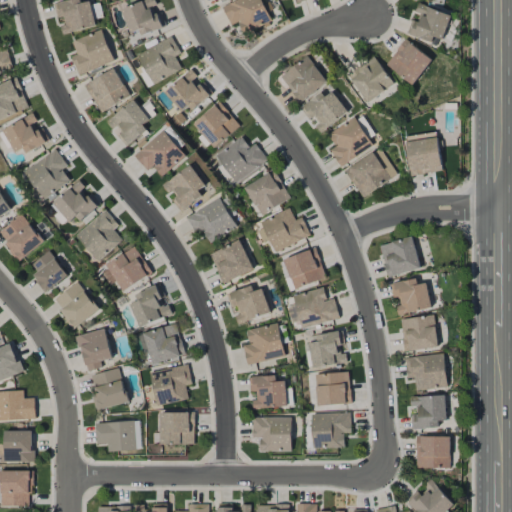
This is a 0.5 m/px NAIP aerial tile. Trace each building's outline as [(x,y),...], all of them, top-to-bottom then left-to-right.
[(96,26),(90,1),(80,3),(79,0),(67,0),(54,3),(57,18),(60,17),(64,33),(96,26)] [(161,29),(154,6),(156,6),(154,0),(145,0),(122,8),(130,33),(139,30),(141,35),(161,29)] [(271,22),(261,0),(236,0),(222,6),(230,26),(238,22),(243,33),(271,22)] [(431,42),(433,37),(442,40),(451,15),(418,4),(413,17),(413,16),(407,33),(431,42)] [(114,61),(101,29),(71,41),(76,55),(71,57),(78,75),(114,61)] [(182,69),(175,56),(181,53),(172,36),(137,54),(153,84),(182,69)] [(384,63),(412,85),(432,60),(403,38),(384,63)] [(7,49),(0,50),(0,71),(12,69),(7,49)] [(280,77),(300,102),(327,81),(306,55),(280,77)] [(394,84),(374,57),(348,75),(367,103),(394,84)] [(130,95),(114,68),(84,85),(101,113),(130,95)] [(200,80),(190,69),(165,92),(185,115),(210,92),(199,81),(200,80)] [(0,119),(28,107),(15,78),(0,84),(0,119)] [(312,122),(319,132),(347,113),(330,88),(301,108),(311,123),(312,122)] [(126,145),(152,122),(132,100),(106,123),(126,145)] [(140,106),(149,119),(156,114),(147,101),(140,106)] [(240,127),(220,102),(193,123),(213,148),(240,127)] [(26,152),(44,144),(35,123),(37,122),(33,114),(3,128),(14,153),(24,149),(26,152)] [(373,145),(353,116),(327,134),(335,146),(329,150),(341,167),(373,145)] [(134,156),(147,171),(152,166),(162,177),(185,156),(162,130),(134,156)] [(415,135),(416,140),(406,142),(410,175),(441,172),(437,132),(415,135)] [(256,143),(249,147),(242,137),(216,153),(234,183),(268,162),(256,143)] [(361,197),(397,175),(380,148),(344,170),(361,197)] [(62,169),(68,165),(56,149),(24,172),(44,200),(70,181),(62,169)] [(202,196),(198,190),(205,185),(190,165),(163,184),(173,198),(172,200),(180,212),(202,196)] [(244,188),(261,216),(291,198),(274,170),(244,188)] [(81,222),(97,207),(82,190),(85,187),(78,179),(52,203),(70,222),(76,217),(81,222)] [(0,216),(11,209),(0,191),(0,216)] [(210,244),(237,226),(218,197),(186,218),(197,235),(202,232),(210,244)] [(310,236),(301,217),(295,220),(289,207),(260,221),(275,252),(310,236)] [(99,261),(122,240),(113,230),(119,225),(104,209),(76,236),(99,261)] [(44,241),(21,214),(0,230),(0,236),(20,261),(44,241)] [(379,245),(387,277),(420,269),(412,236),(379,245)] [(209,254),(223,284),(254,270),(240,240),(209,254)] [(123,291),(152,273),(134,246),(106,264),(123,291)] [(326,278),(315,248),(283,259),(294,290),(326,278)] [(28,265),(46,292),(68,277),(50,251),(28,265)] [(426,283),(417,285),(416,278),(391,283),(397,315),(431,308),(426,283)] [(74,329),(99,309),(77,281),(52,300),(74,329)] [(262,288),(253,291),(251,285),(226,294),(233,312),(238,325),(270,313),(262,288)] [(139,327),(172,314),(168,304),(163,305),(156,286),(134,294),(137,301),(130,303),(139,327)] [(339,319),(334,298),(326,300),(323,287),(292,295),(295,305),(287,307),(290,323),(300,321),(301,328),(339,319)] [(404,352),(438,347),(433,315),(400,319),(404,352)] [(285,356),(276,323),(246,330),(249,344),(242,346),(247,365),(285,356)] [(152,364),(185,355),(176,324),(144,332),(152,364)] [(112,359),(105,328),(77,335),(85,372),(102,368),(101,361),(112,359)] [(347,364),(345,349),(341,350),(339,332),(307,335),(311,368),(347,364)] [(0,381),(23,372),(10,343),(0,347),(0,381)] [(405,357),(407,378),(414,377),(415,390),(447,388),(444,354),(405,357)] [(150,373),(157,406),(188,399),(185,385),(191,384),(188,365),(150,373)] [(128,402),(119,368),(89,376),(98,410),(128,402)] [(318,407),(351,403),(348,371),(315,375),(318,407)] [(249,377),(249,392),(256,391),(256,399),(252,400),(252,409),(286,407),(285,381),(275,381),(275,376),(249,377)] [(23,390),(0,391),(0,420),(35,419),(34,397),(24,398),(23,390)] [(446,420),(445,395),(412,397),(413,414),(411,414),(411,429),(438,428),(438,421),(446,420)] [(160,412),(159,444),(194,445),(194,413),(160,412)] [(344,447),(344,433),(350,433),(350,413),(312,414),(312,448),(344,447)] [(252,438),(259,438),(259,452),(291,451),(291,417),(252,417),(252,438)] [(95,423),(96,444),(108,444),(108,451),(140,450),(139,421),(95,423)] [(33,430),(4,431),(4,462),(33,462),(33,430)] [(449,436),(416,437),(416,468),(450,468),(449,436)] [(30,470),(0,470),(0,478),(1,507),(31,506),(30,470)] [(416,490),(407,499),(419,511),(445,511),(454,504),(432,481),(419,494),(416,490)] [(166,511),(167,503),(153,503),(153,511),(141,511),(142,505),(135,505),(134,511),(166,511)] [(174,510),(173,511),(208,511),(208,503),(188,504),(188,510),(174,510)] [(330,511),(316,511),(316,503),(296,504),(296,511),(330,511)]
